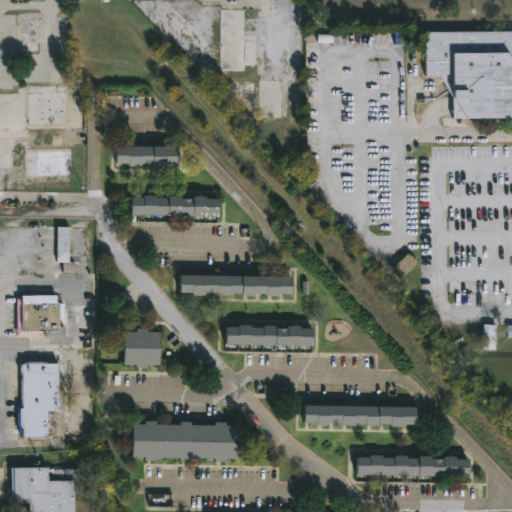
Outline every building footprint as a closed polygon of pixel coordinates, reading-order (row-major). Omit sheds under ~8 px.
[(283,119),(284,82),(259,82),(259,43),(264,43),(264,11),(223,11),(222,71),(231,71),(231,83),(248,83),(248,95),(260,95),(260,119),(283,119)] [(41,52),(41,13),(20,13),(21,52),(41,52)] [(438,74),(424,74),(424,31),(511,31),(511,117),(452,117),(452,97),(438,74)] [(66,87),(27,87),(27,125),(66,125),(66,87)] [(179,146),(179,163),(153,165),(153,163),(142,163),(142,166),(128,166),(129,163),(117,163),(117,146),(179,146)] [(27,148),(27,181),(73,181),(73,148),(27,148)] [(202,194),(206,195),(206,197),(219,197),(218,214),(131,213),(131,196),(156,194),(156,196),(182,195),(182,197),(194,197),(194,195),(202,194)] [(69,262),(76,262),(76,272),(62,272),(63,262),(57,262),(57,226),(70,226),(69,262)] [(419,263),(400,279),(391,269),(409,252),(419,263)] [(293,276),(292,294),(280,294),(280,296),(267,296),(267,294),(255,294),(255,296),(242,296),(242,293),(217,295),(217,293),(192,294),(192,292),(180,292),(181,275),(293,276)] [(26,330),(26,335),(17,334),(17,296),(26,296),(26,301),(60,302),(60,330),(26,330)] [(301,325),(301,327),(314,327),(313,345),(226,343),(226,327),(239,327),(239,324),(264,327),(264,324),(276,325),(276,327),(289,327),(289,325),(293,325),(301,325)] [(497,324),(496,349),(483,349),(484,324),(497,324)] [(148,328),(148,331),(160,331),(160,365),(136,367),(136,364),(124,364),(125,331),(137,331),(137,328),(148,328)] [(47,410),(48,437),(21,438),(21,432),(18,432),(18,407),(22,407),(21,364),(59,363),(60,410),(47,410)] [(417,407),(417,425),(391,426),(391,424),(380,424),(380,426),(368,426),(368,423),(355,423),(355,426),(342,425),(342,423),(331,423),(331,426),(318,425),(318,423),(305,423),(306,405),(417,407)] [(192,421),(192,425),(215,426),(215,422),(227,422),(227,426),(238,426),(237,459),(225,458),(225,463),(214,463),(214,459),(191,458),(191,461),(179,460),(179,459),(155,458),(155,462),(144,461),(144,457),(132,457),(133,424),(145,424),(145,421),(157,421),(156,424),(180,425),(180,421),(192,421)] [(453,456),(457,457),(457,459),(469,459),(469,476),(357,475),(357,457),(370,457),(370,455),(383,455),(383,458),(395,458),(395,456),(408,456),(408,458),(432,457),(432,459),(444,459),(444,457),(453,456)] [(48,468),(48,481),(75,481),(75,511),(29,511),(29,499),(11,499),(11,468),(48,468)]
